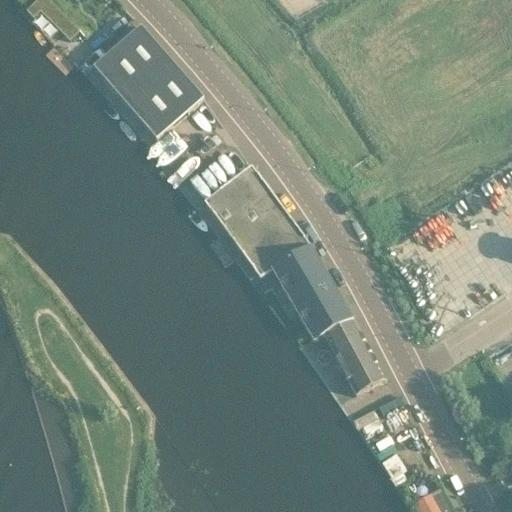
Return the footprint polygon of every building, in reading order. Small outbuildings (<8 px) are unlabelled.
[(46,0),(37,0),(26,11),(33,18),(40,12),(69,41),(78,32),(46,0)] [(204,103),(142,30),(94,71),(157,144),(204,103)] [(29,52),(37,52),(37,44),(29,44),(29,52)] [(312,251),(252,170),(220,194),(220,195),(205,206),(261,282),(272,275),(312,251)] [(354,323),(312,251),(272,275),(313,345),(324,339),(356,399),(386,383),(354,323)] [(437,511),(430,499),(417,506),(419,511),(437,511)]
